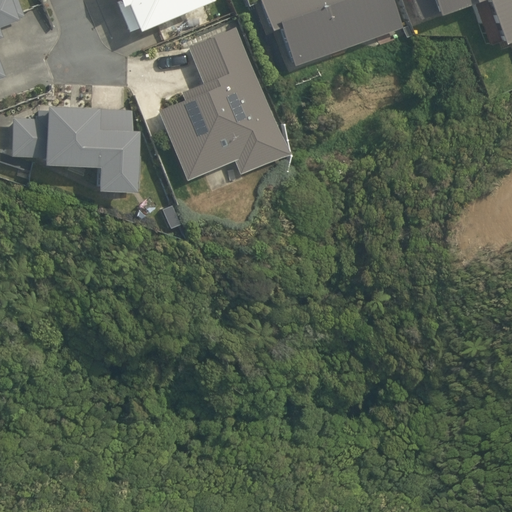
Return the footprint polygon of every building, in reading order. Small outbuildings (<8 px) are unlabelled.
[(0,25),(21,18),(13,0),(0,0),(0,78),(2,78),(0,73),(0,25)] [(132,33),(206,2),(205,0),(111,0),(125,33),(130,31),(132,33)] [(289,67),(398,28),(388,0),(255,0),(266,32),(275,28),(289,67)] [(511,0),(407,0),(415,21),(431,15),(431,17),(476,0),(480,0),(497,45),(511,39),(511,0)] [(177,94),(180,101),(154,112),(182,181),(230,162),(236,175),(284,155),(231,28),(184,48),(199,84),(177,94)] [(127,132),(128,111),(39,107),(39,110),(34,110),(33,120),(9,119),(7,157),(36,158),(36,167),(91,169),(90,192),(128,194),(129,189),(134,189),(136,157),(130,157),(131,133),(127,132)]
